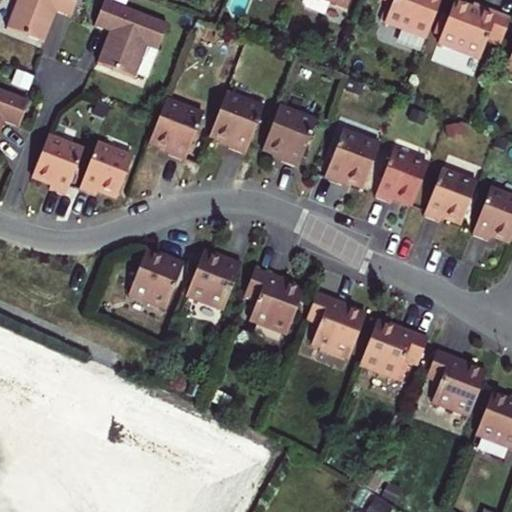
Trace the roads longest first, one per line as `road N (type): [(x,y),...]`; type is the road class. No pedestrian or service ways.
road 1 (residential): [(0,225),(80,243),(185,211),(269,209),(496,326)]
road 2 (unknown): [(27,235),(54,103)]
